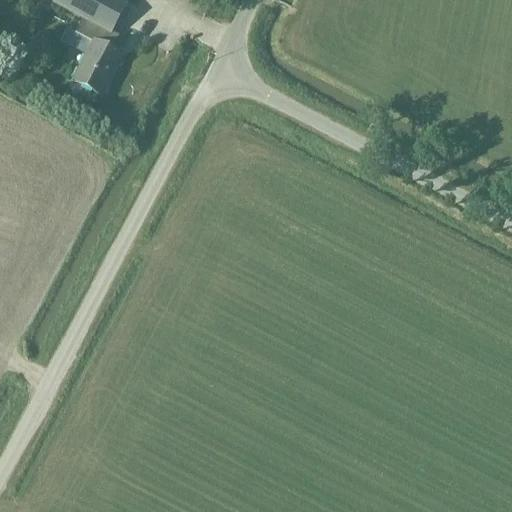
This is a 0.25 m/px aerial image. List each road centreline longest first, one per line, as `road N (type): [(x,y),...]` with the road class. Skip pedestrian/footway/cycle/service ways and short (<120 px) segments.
road 1 (unclassified): [(0,473),(216,67)]
road 2 (unclassified): [(511,224),(216,67)]
